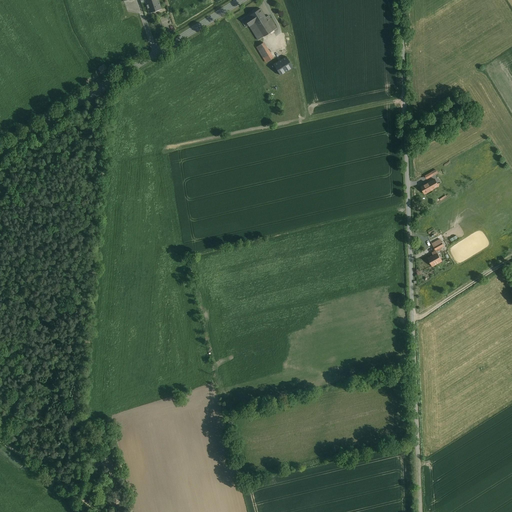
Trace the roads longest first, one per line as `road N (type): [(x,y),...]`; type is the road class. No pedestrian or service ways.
road 1 (unclassified): [(401,0),(420,511)]
road 2 (primary): [(242,0),(0,151)]
road 3 (track): [(404,99),(169,151)]
